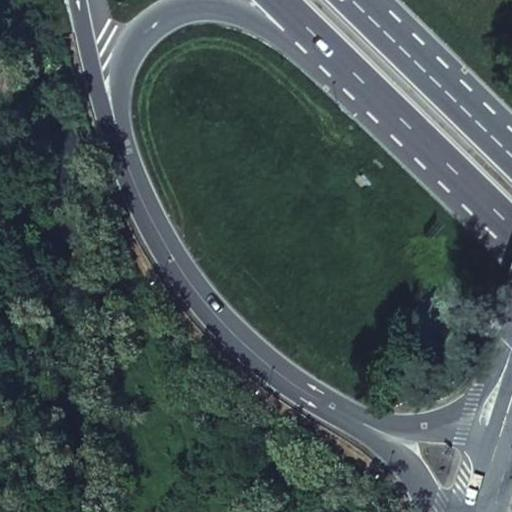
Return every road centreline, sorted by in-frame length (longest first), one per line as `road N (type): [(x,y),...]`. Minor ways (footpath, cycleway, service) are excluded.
road 1 (motorway): [(375,424),(277,370),(209,301),(148,211),(115,137)]
road 2 (motorway): [(115,137),(124,72),(143,34),(176,9),(212,7),(316,35)]
road 3 (motorway): [(316,35),(511,227)]
road 4 (motorway): [(511,156),(350,0)]
road 5 (motorway): [(511,377),(468,417),(405,429),(375,424)]
road 6 (motorway): [(76,0),(97,97),(115,137)]
road 7 (tertiary): [(475,511),(511,382)]
